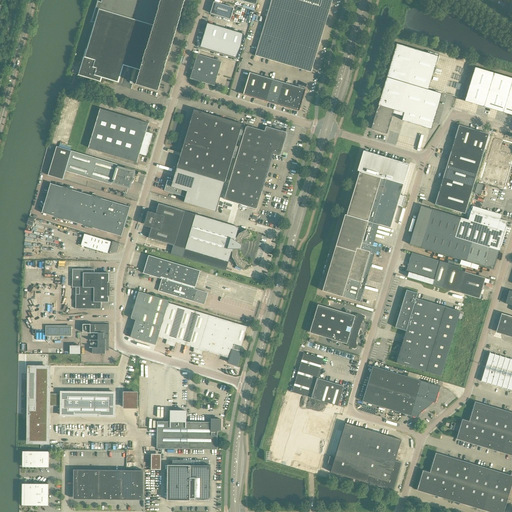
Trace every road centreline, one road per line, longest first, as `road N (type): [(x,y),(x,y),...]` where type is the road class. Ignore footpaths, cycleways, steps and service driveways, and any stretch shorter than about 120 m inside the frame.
road 1 (unclassified): [(421,437),(350,408),(423,159)]
road 2 (tertiary): [(249,385),(326,128)]
road 3 (unclassified): [(249,385),(121,346),(120,280),(131,243)]
road 4 (unclassified): [(131,243),(36,215),(44,179),(141,206)]
road 5 (unclassified): [(421,437),(466,395),(511,244)]
road 6 (unclassified): [(326,128),(177,86)]
road 7 (tertiary): [(326,128),(364,0)]
road 8 (tertiary): [(235,511),(249,385)]
road 9 (unclassified): [(141,206),(177,86)]
road 10 (tertiary): [(0,121),(31,0)]
